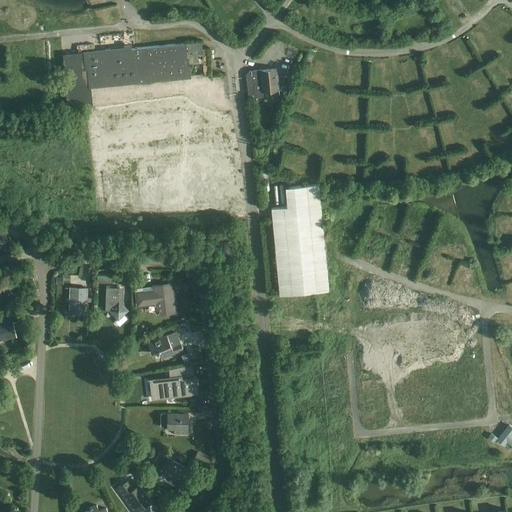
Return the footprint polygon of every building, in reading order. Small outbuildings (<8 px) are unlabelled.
[(511,23),(511,13),(501,3),(496,9),(511,23)] [(238,30),(253,15),(248,10),(233,25),(238,30)] [(498,21),(501,16),(496,12),(492,17),(498,21)] [(478,30),(473,34),(485,51),(490,47),(478,30)] [(463,64),(474,61),(465,36),(456,39),(461,53),(460,53),(463,64)] [(185,43),(86,52),(64,54),(70,105),(86,104),(91,103),(89,90),(89,84),(128,80),(128,84),(135,84),(135,80),(188,75),(185,43)] [(408,56),(411,74),(416,73),(412,55),(408,56)] [(356,56),(355,76),(362,76),(363,57),(356,56)] [(424,57),(429,78),(437,76),(432,56),(424,57)] [(487,62),(499,81),(506,77),(495,57),(487,62)] [(374,85),(381,85),(382,60),(375,60),(374,85)] [(404,71),(410,68),(407,62),(401,64),(404,71)] [(507,75),(511,72),(506,63),(501,66),(507,75)] [(263,92),(279,91),(277,67),(252,70),(249,71),(247,74),(249,93),(252,96),(255,96),(263,96),(263,92)] [(474,84),(482,81),(488,95),(494,93),(485,70),(471,75),(474,84)] [(283,71),(281,89),(287,90),(290,72),(283,71)] [(44,90),(56,90),(56,73),(44,73),(44,90)] [(303,86),(309,88),(311,82),(306,80),(303,86)] [(423,89),(417,91),(422,115),(428,113),(423,89)] [(439,109),(452,106),(450,98),(443,99),(441,89),(435,90),(439,109)] [(361,92),(348,91),(347,101),(353,101),(353,113),(360,113),(361,92)] [(299,93),(296,108),(309,111),(312,96),(299,93)] [(379,119),(380,98),(372,98),(371,119),(379,119)] [(495,102),(503,121),(509,118),(502,99),(495,102)] [(288,122),(286,137),(295,138),(297,123),(288,122)] [(430,146),(437,144),(432,122),(425,123),(430,146)] [(449,145),(455,143),(449,122),(443,124),(449,145)] [(511,126),(507,128),(509,134),(494,141),(496,147),(511,140),(511,126)] [(352,138),(352,148),(359,149),(360,129),(346,128),(346,137),(352,138)] [(465,161),(484,154),(481,146),(462,153),(465,161)] [(453,166),(464,162),(461,151),(449,155),(453,166)] [(290,168),(309,171),(312,155),(294,152),(290,168)] [(334,159),(334,164),(325,164),(324,172),(342,173),(343,160),(334,159)] [(382,161),(382,174),(403,174),(403,160),(382,161)] [(414,165),(415,172),(438,167),(437,160),(414,165)] [(115,181),(102,185),(104,190),(116,187),(115,181)] [(279,294),(329,289),(319,183),(285,186),(287,205),(271,207),(279,294)] [(379,227),(387,211),(376,206),(368,222),(379,227)] [(498,209),(496,215),(504,218),(506,212),(498,209)] [(405,227),(421,231),(424,218),(408,214),(405,227)] [(511,215),(506,215),(503,231),(511,231),(511,215)] [(450,236),(454,222),(440,218),(434,239),(444,242),(446,235),(450,236)] [(350,225),(342,245),(349,249),(358,228),(350,225)] [(376,255),(381,256),(386,236),(380,235),(376,255)] [(398,244),(392,263),(399,265),(405,246),(398,244)] [(429,275),(430,270),(439,272),(443,259),(430,255),(425,274),(429,275)] [(456,265),(453,281),(460,283),(463,267),(456,265)] [(142,287),(142,291),(135,292),(137,307),(156,304),(157,313),(174,311),(172,292),(170,292),(169,284),(142,287)] [(118,319),(128,310),(119,301),(120,287),(106,287),(105,309),(109,309),(118,319)] [(21,296),(22,297),(25,296),(25,295),(26,295),(24,288),(18,290),(20,296),(21,296)] [(86,313),(87,292),(70,291),(69,312),(86,313)] [(30,295),(25,296),(22,297),(19,298),(21,304),(31,301),(30,295)] [(317,317),(318,336),(342,335),(339,302),(332,302),(332,310),(339,310),(339,315),(317,317)] [(12,321),(18,320),(16,314),(0,317),(0,339),(11,337),(9,326),(13,325),(12,321)] [(138,345),(141,353),(151,349),(151,351),(158,349),(158,351),(160,350),(162,357),(183,349),(176,332),(167,336),(167,334),(138,345)] [(171,376),(152,378),(155,398),(196,393),(194,377),(194,373),(192,373),(191,363),(170,368),(171,376)] [(187,433),(187,413),(167,412),(167,427),(174,427),(174,433),(187,433)] [(511,444),(511,433),(511,432),(511,427),(509,425),(498,439),(503,443),(506,440),(511,444)] [(0,455),(9,460),(12,454),(1,449),(0,451),(0,450),(0,455)] [(198,452),(195,458),(206,463),(209,457),(198,452)] [(174,484),(184,466),(159,453),(150,471),(174,484)] [(193,469),(190,476),(201,481),(204,475),(193,469)] [(116,488),(126,501),(134,511),(150,499),(138,484),(133,488),(126,479),(116,488)] [(159,510),(165,506),(158,496),(152,501),(159,510)]
